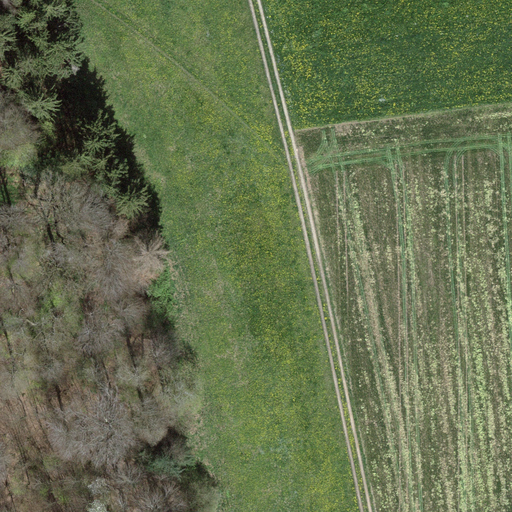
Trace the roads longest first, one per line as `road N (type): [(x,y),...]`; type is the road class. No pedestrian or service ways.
road 1 (track): [(250,0),(364,511)]
road 2 (track): [(287,161),(216,91),(92,0)]
